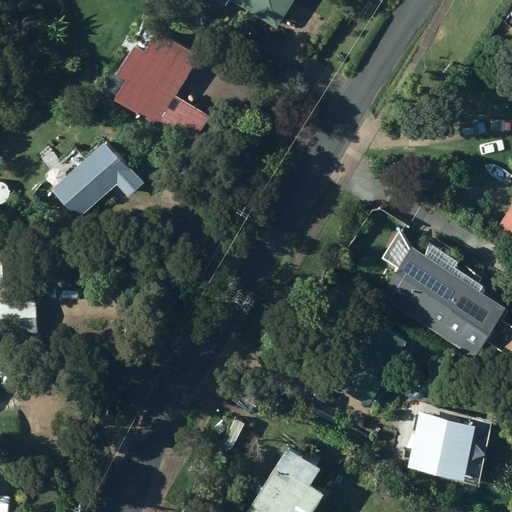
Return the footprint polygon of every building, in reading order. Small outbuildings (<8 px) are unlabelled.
[(229,0),(279,30),(296,0),(229,0)] [(156,124),(152,131),(188,154),(211,118),(178,97),(203,58),(163,31),(148,55),(138,48),(122,72),(117,68),(104,88),(119,98),(118,101),(156,124)] [(107,143),(54,190),(80,220),(119,185),(131,199),(146,186),(107,143)] [(511,209),(499,229),(511,237),(511,209)] [(511,324),(503,319),(508,311),(483,294),(487,288),(457,268),(459,264),(436,249),(429,260),(414,250),(382,298),(478,360),(490,342),(511,355),(511,324)] [(118,274),(118,257),(103,256),(102,273),(118,274)] [(0,334),(37,335),(37,301),(0,300),(0,334)] [(370,406),(407,344),(380,327),(343,391),(370,406)] [(420,413),(406,469),(464,483),(478,428),(420,413)] [(314,487),(324,471),(291,449),(270,481),(265,478),(256,494),(260,496),(250,511),(317,511),(327,497),(314,487)] [(69,498),(80,500),(83,482),(72,481),(69,498)]
